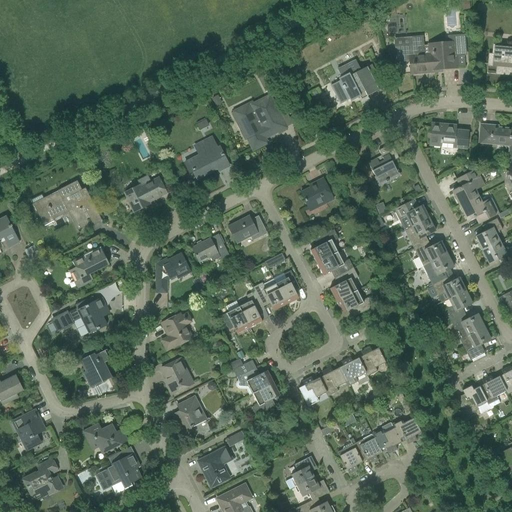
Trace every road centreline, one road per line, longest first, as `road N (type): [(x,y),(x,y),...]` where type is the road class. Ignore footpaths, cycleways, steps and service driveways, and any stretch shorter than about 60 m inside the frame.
road 1 (unclassified): [(0,172),(348,0)]
road 2 (residential): [(149,395),(143,254),(260,182)]
road 3 (residential): [(511,334),(396,118)]
road 4 (residential): [(149,395),(57,406),(23,335)]
road 5 (residential): [(260,182),(396,118)]
road 6 (residential): [(23,335),(10,284),(46,272),(59,299),(53,315)]
road 7 (residential): [(317,301),(260,182)]
road 8 (residential): [(356,511),(347,493),(397,469),(408,491),(389,511)]
